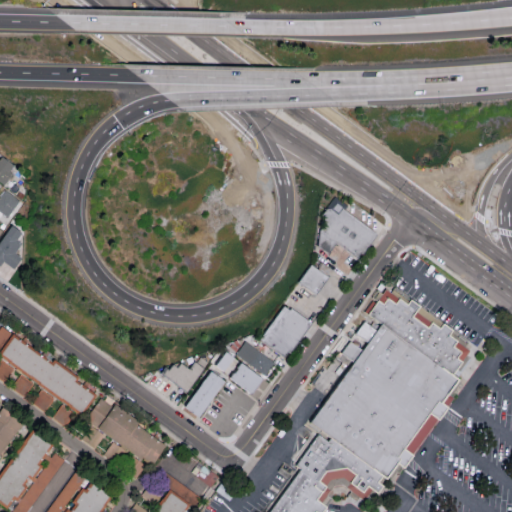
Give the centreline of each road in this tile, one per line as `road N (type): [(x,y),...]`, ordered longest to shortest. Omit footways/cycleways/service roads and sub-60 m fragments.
road 1 (motorway): [(282,168),(287,223),(277,258),(256,287),(194,319),(156,316),(101,284),(74,226),(85,162),(120,122)]
road 2 (residential): [(228,467),(0,300)]
road 3 (primary): [(423,200),(212,38)]
road 4 (residential): [(228,467),(381,258)]
road 5 (motorway): [(511,18),(260,30)]
road 6 (primary): [(103,3),(267,129)]
road 7 (motorway): [(260,30),(63,26)]
road 8 (motorway): [(138,78),(332,81)]
road 9 (residential): [(122,511),(115,477),(0,393)]
road 10 (motorway): [(172,103),(344,94)]
road 11 (primary): [(267,129),(408,220)]
road 12 (motorway): [(0,74),(138,78)]
road 13 (primary): [(408,220),(511,297)]
